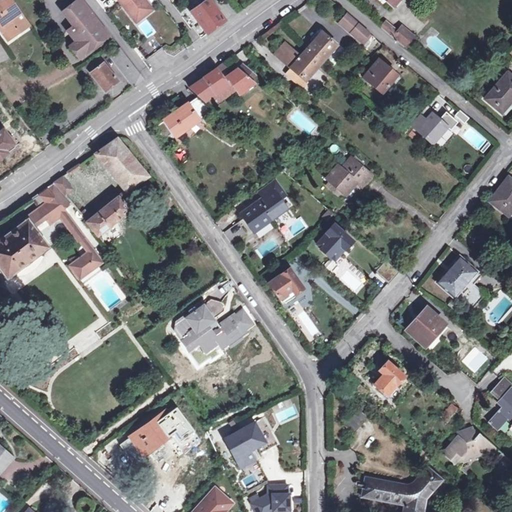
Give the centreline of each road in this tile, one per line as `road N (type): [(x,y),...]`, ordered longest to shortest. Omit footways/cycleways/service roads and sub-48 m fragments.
road 1 (residential): [(311,381),(122,112)]
road 2 (residential): [(340,0),(511,144)]
road 3 (residential): [(511,144),(378,319)]
road 4 (tertiary): [(127,511),(0,398)]
road 5 (tertiary): [(0,204),(122,112)]
road 6 (tertiary): [(158,87),(280,0)]
road 7 (residential): [(314,511),(311,381)]
